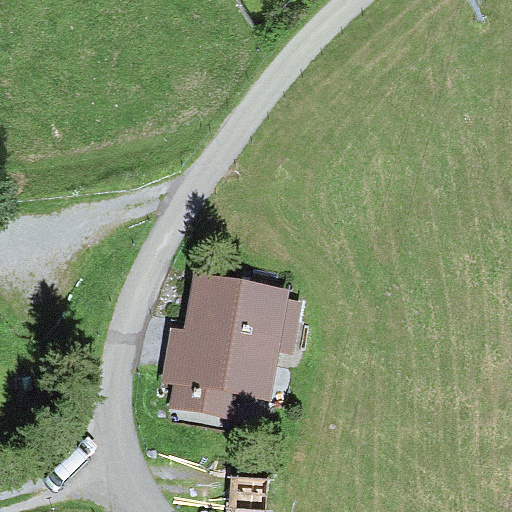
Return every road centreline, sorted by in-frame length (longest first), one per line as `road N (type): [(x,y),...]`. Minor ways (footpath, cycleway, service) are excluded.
road 1 (track): [(338,0),(253,98),(169,215),(120,328),(110,424),(153,511)]
road 2 (track): [(110,424),(0,502)]
